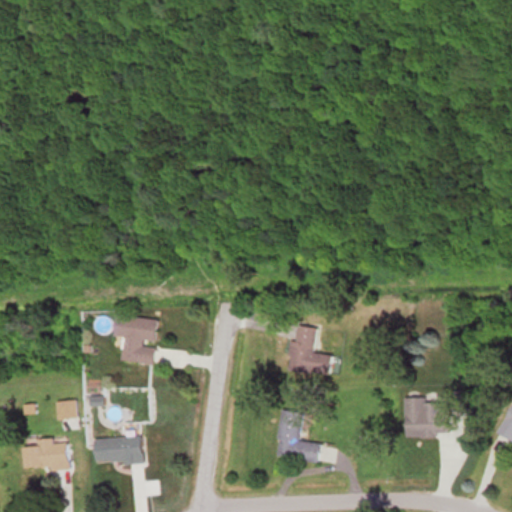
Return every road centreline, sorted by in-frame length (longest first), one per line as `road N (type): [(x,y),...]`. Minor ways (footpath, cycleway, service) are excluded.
road 1 (residential): [(479,511),(404,498),(267,500),(206,511)]
road 2 (residential): [(189,511),(218,312)]
